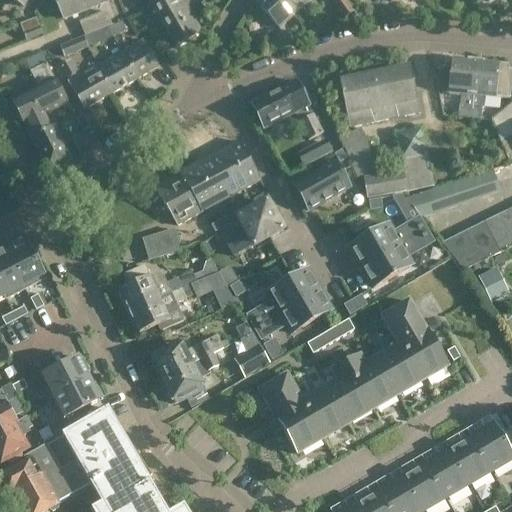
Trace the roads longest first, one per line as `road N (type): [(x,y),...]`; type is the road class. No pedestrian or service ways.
road 1 (residential): [(241,511),(179,458),(130,400),(44,210)]
road 2 (residential): [(219,94),(282,58),(414,35),(511,43)]
road 3 (residential): [(219,94),(324,281)]
road 4 (residential): [(44,210),(201,104)]
